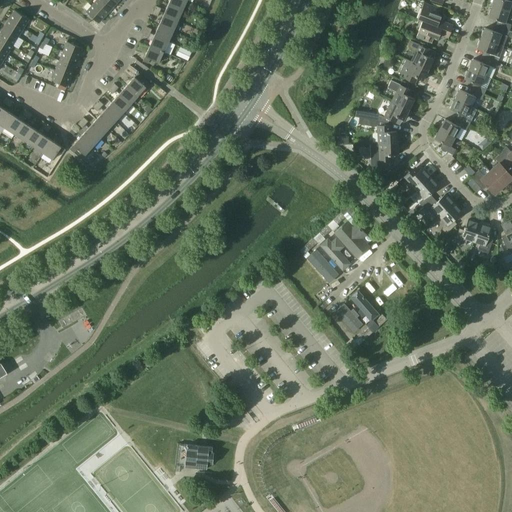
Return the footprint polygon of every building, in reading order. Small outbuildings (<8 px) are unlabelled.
[(112,7),(103,0),(96,0),(93,4),(105,15),(112,7)] [(169,0),(168,4),(182,10),(186,0),(169,0)] [(492,0),(492,4),(493,4),(492,7),(508,12),(511,2),(506,0),(492,0)] [(421,9),(417,19),(422,21),(451,32),(453,26),(439,20),(441,16),(438,15),(441,8),(424,2),(421,9)] [(86,12),(98,23),(105,15),(93,4),(86,12)] [(178,20),(182,10),(168,4),(164,14),(178,20)] [(488,18),(505,23),(508,12),(492,7),(491,10),(490,9),(488,14),(489,14),(488,18)] [(29,19),(15,10),(9,19),(23,28),(29,19)] [(164,14),(159,25),(173,31),(178,20),(164,14)] [(3,27),(17,36),(23,28),(9,19),(3,27)] [(422,21),(416,37),(428,42),(432,43),(434,37),(438,39),(440,35),(448,38),(451,32),(422,21)] [(154,35),(169,41),(173,31),(159,25),(154,35)] [(507,36),(509,31),(505,29),(496,26),(494,31),(507,36)] [(0,32),(0,37),(12,45),(17,36),(3,27),(0,32)] [(504,46),(507,36),(494,31),(485,28),(484,31),(483,31),(481,35),(482,36),(481,38),(497,44),(504,46)] [(154,35),(150,45),(164,52),(169,41),(154,35)] [(0,37),(0,49),(6,53),(12,45),(0,37)] [(477,49),(486,52),(500,57),(504,46),(497,44),(481,38),(480,41),(479,41),(477,45),(478,46),(477,49)] [(83,47),(67,41),(63,51),(78,57),(83,47)] [(411,62),(428,70),(433,59),(436,52),(431,49),(430,51),(419,45),(410,41),(408,43),(408,45),(408,47),(409,49),(410,51),(411,51),(415,53),(411,61),(411,62)] [(143,61),(148,63),(150,58),(159,63),(164,52),(150,45),(143,61)] [(180,56),(188,60),(191,52),(183,49),(180,56)] [(63,51),(59,60),(74,66),(78,57),(63,51)] [(484,58),(493,61),(497,63),(500,57),(486,52),(484,58)] [(423,81),(428,70),(411,62),(411,61),(406,59),(399,73),(404,75),(403,78),(414,84),(417,78),(423,81)] [(469,66),(470,66),(469,69),(485,76),(489,66),(473,59),(472,62),(471,61),(469,66)] [(74,66),(59,60),(55,69),(70,76),(74,66)] [(51,79),(66,85),(70,76),(55,69),(51,79)] [(464,79),(480,86),(485,76),(469,69),(467,72),(466,71),(464,76),(465,76),(464,79)] [(138,95),(146,86),(139,79),(142,76),(138,72),(127,84),(138,95)] [(391,81),(388,88),(396,92),(392,101),(409,109),(414,99),(408,96),(411,90),(400,85),(391,81)] [(138,95),(127,84),(119,93),(130,103),(138,95)] [(107,89),(112,93),(115,89),(111,85),(107,89)] [(456,97),(455,99),(470,107),(471,107),(475,97),(460,89),(458,92),(457,92),(455,96),(456,97)] [(130,103),(119,93),(111,101),(122,112),(130,103)] [(466,117),(467,118),(472,120),(476,110),(471,107),(470,107),(455,99),(453,102),(452,101),(450,106),(451,106),(450,109),(466,117)] [(122,112),(111,101),(103,109),(115,120),(122,112)] [(398,117),(404,120),(409,109),(392,101),(384,118),(395,123),(398,117)] [(92,106),(96,110),(100,106),(95,102),(92,106)] [(0,124),(3,126),(11,113),(2,107),(0,110),(0,124)] [(95,118),(107,128),(115,120),(103,109),(95,118)] [(11,113),(3,126),(12,133),(21,120),(11,113)] [(367,125),(376,125),(376,116),(367,116),(367,125)] [(88,126),(99,137),(107,128),(95,118),(88,126)] [(76,123),(81,127),(84,123),(80,119),(76,123)] [(441,126),(440,129),(455,137),(460,127),(445,119),(443,122),(442,121),(440,126),(441,126)] [(12,133),(22,139),(30,126),(21,120),(12,133)] [(377,126),(378,144),(397,143),(396,131),(390,131),(390,125),(377,126)] [(30,126),(22,139),(31,145),(40,132),(30,126)] [(80,134),(91,145),(99,137),(88,126),(80,134)] [(434,138),(443,143),(450,147),(455,137),(440,129),(438,131),(437,131),(435,135),(436,136),(434,138)] [(40,132),(31,145),(41,152),(49,139),(40,132)] [(76,147),(83,153),(91,145),(80,134),(68,147),(72,150),(76,147)] [(41,152),(51,158),(56,150),(61,152),(64,148),(49,139),(41,152)] [(378,144),(370,144),(371,169),(392,168),(391,161),(391,155),(397,155),(397,143),(378,144)] [(453,155),(455,150),(450,147),(443,143),(440,148),(453,155)] [(511,160),(511,151),(511,152),(506,147),(498,154),(499,155),(507,164),(511,160)] [(503,186),(511,178),(511,177),(503,167),(507,164),(499,155),(495,158),(499,163),(490,171),(503,186)] [(408,182),(415,190),(430,177),(422,168),(413,176),(410,172),(396,184),(400,189),(408,182)] [(485,184),(494,195),(503,186),(490,171),(484,176),(479,171),(471,178),(481,188),(485,184)] [(423,199),(419,203),(422,207),(433,198),(429,194),(438,186),(430,177),(415,190),(423,199)] [(431,208),(439,216),(454,203),(446,194),(437,202),(433,198),(422,207),(427,212),(431,208)] [(446,233),(457,224),(453,220),(462,212),(454,203),(439,216),(447,225),(442,229),(446,233)] [(356,259),(371,245),(342,213),(327,226),(356,259)] [(455,240),(455,242),(465,245),(467,240),(473,242),(480,223),(469,219),(465,231),(459,229),(455,240)] [(507,235),(502,238),(503,240),(508,250),(511,248),(511,245),(510,242),(511,241),(511,219),(502,224),(507,235)] [(480,223),(473,242),(479,244),(477,250),(488,254),(493,240),(487,238),(491,227),(480,223)] [(356,259),(327,226),(312,239),(341,272),(356,259)] [(328,284),(330,282),(341,272),(312,239),(299,252),(328,284)] [(357,287),(344,299),(372,332),(386,320),(357,287)] [(328,313),(357,347),(373,333),(372,332),(344,299),(328,313)] [(212,452),(213,447),(194,445),(178,443),(175,465),(195,467),(195,468),(207,469),(207,463),(213,464),(214,453),(212,452)]
